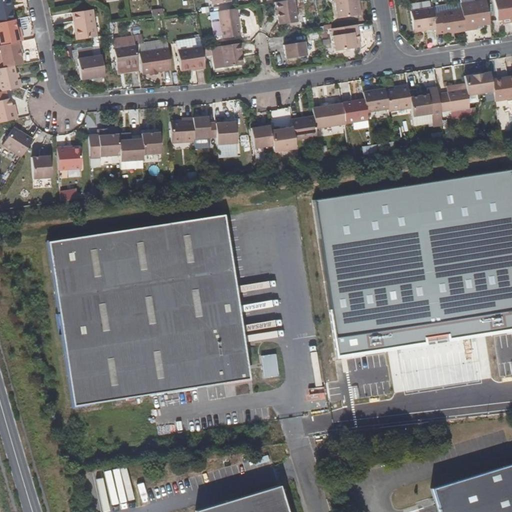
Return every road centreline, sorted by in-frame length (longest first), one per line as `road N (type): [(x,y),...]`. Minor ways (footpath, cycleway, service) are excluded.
road 1 (residential): [(36,0),(57,93),(78,104),(209,98),(392,67)]
road 2 (residential): [(511,47),(392,67)]
